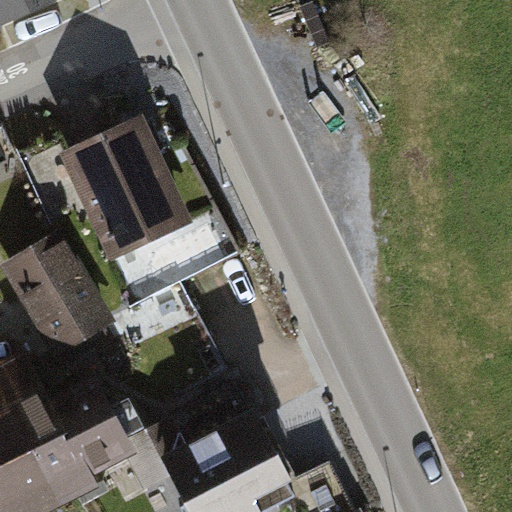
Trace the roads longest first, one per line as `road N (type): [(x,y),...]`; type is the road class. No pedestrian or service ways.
road 1 (tertiary): [(197,1),(434,511)]
road 2 (residential): [(0,90),(197,1)]
